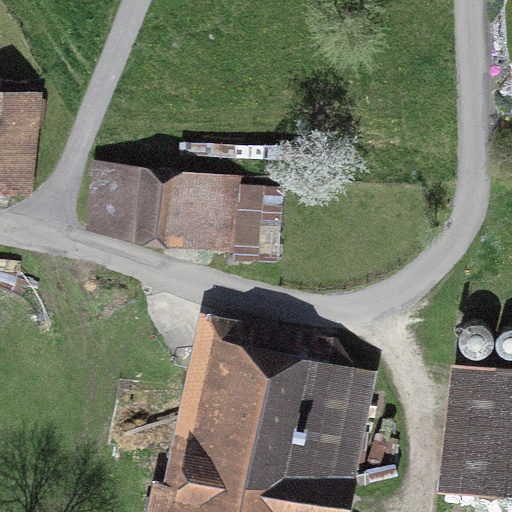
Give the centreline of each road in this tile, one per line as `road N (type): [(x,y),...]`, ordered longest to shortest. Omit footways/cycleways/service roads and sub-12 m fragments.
road 1 (track): [(143,0),(41,248)]
road 2 (track): [(415,511),(417,421),(382,303)]
